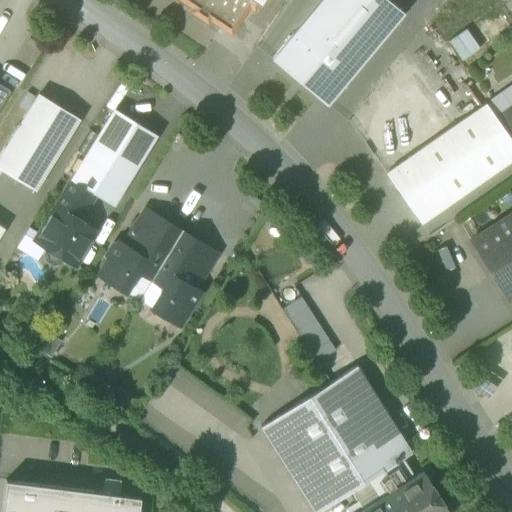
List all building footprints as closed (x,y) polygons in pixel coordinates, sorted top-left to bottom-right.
[(184,0),(231,31),(251,0),(184,0)] [(388,0),(319,0),(292,34),(347,80),(404,12),(388,0)] [(473,46),(504,25),(494,10),(462,30),(473,46)] [(347,80),(292,34),(271,58),(327,104),(347,80)] [(0,105),(9,91),(0,84),(0,105)] [(0,154),(0,169),(35,191),(77,122),(36,97),(0,154)] [(385,173),(421,224),(511,159),(511,141),(495,118),(485,104),(385,173)] [(511,105),(495,118),(511,141),(511,140),(511,105)] [(96,194),(113,204),(155,136),(114,111),(72,179),(96,194)] [(63,193),(87,208),(96,194),(72,179),(63,193)] [(44,260),(53,266),(59,264),(63,258),(75,265),(96,231),(79,221),(87,208),(63,193),(34,240),(46,247),(42,254),(44,260)] [(123,245),(159,267),(181,231),(145,209),(123,245)] [(511,297),(511,213),(469,241),(508,301),(511,297)] [(217,254),(181,231),(159,267),(195,289),(217,254)] [(140,272),(151,279),(159,267),(123,245),(118,242),(98,274),(125,291),(135,276),(140,272)] [(195,289),(159,267),(151,279),(163,286),(162,292),(152,308),(180,325),(200,292),(195,289)] [(301,297),(282,310),(288,320),(307,307),(301,297)] [(315,319),(307,307),(288,320),(296,331),(315,319)] [(315,319),(296,331),(302,341),(321,329),(315,319)] [(329,341),(321,329),(302,341),(310,353),(329,341)] [(329,341),(310,353),(316,363),(335,350),(329,341)] [(175,365),(164,381),(239,432),(250,415),(175,365)] [(260,427),(314,511),(317,511),(368,480),(379,498),(414,476),(402,458),(411,452),(356,366),(260,427)] [(357,511),(449,511),(423,470),(414,476),(379,498),(357,511)] [(1,511),(137,511),(139,498),(5,481),(1,511)]
